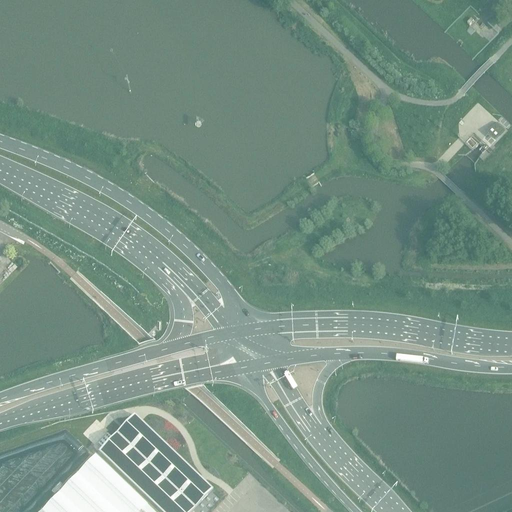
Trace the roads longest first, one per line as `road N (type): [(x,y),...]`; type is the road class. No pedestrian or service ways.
road 1 (secondary): [(259,330),(222,283),(123,198),(0,142)]
road 2 (primary): [(511,343),(352,324),(259,330)]
road 3 (primary): [(0,424),(126,388),(243,368)]
road 4 (secondary): [(0,175),(100,223),(184,284)]
road 5 (secondary): [(243,368),(305,458),(355,511)]
road 6 (primary): [(166,352),(0,399)]
road 7 (primary): [(345,353),(511,369)]
